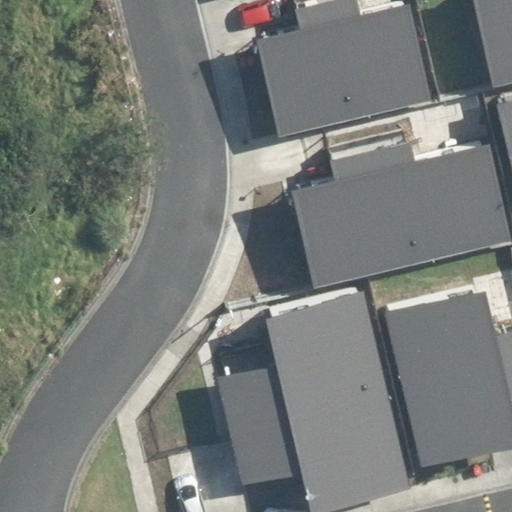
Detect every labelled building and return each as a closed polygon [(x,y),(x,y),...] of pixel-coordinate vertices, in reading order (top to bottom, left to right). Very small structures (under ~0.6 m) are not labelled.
[(303,0),(305,8),(266,17),(288,117),(438,84),(419,0),(303,0)] [(511,0),(489,0),(504,63),(511,61),(511,0)] [(333,137),(337,156),(299,164),(321,267),(511,225),(511,193),(496,121),(422,137),(418,119),(333,137)] [(511,331),(499,271),(393,294),(426,444),(511,424),(511,331)] [(276,294),(287,346),(225,360),(248,467),(310,453),(318,489),(418,468),(375,272),(276,294)]
